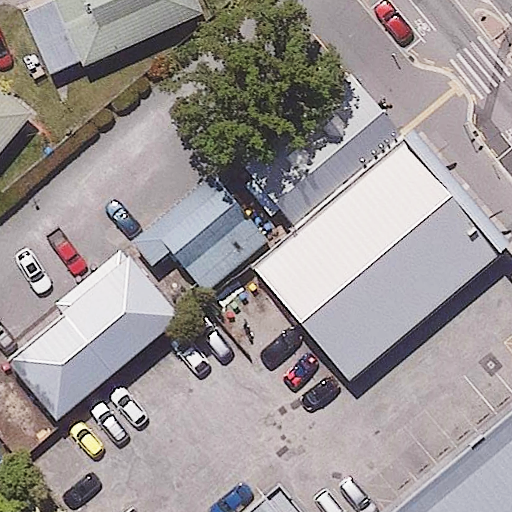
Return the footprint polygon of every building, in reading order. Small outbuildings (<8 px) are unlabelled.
[(20,0),(49,69),(202,4),(200,0),(20,0)] [(284,222),(393,134),(342,72),(231,157),(284,222)] [(0,145),(33,106),(0,78),(0,145)] [(499,251),(393,134),(284,222),(246,253),(348,378),(499,251)] [(211,165),(130,234),(155,264),(171,251),(200,285),(266,229),(211,165)] [(55,418),(180,312),(119,241),(48,301),(59,313),(5,359),(55,418)] [(511,511),(511,395),(371,511),(291,511),(278,496),(259,511),(511,511)]
